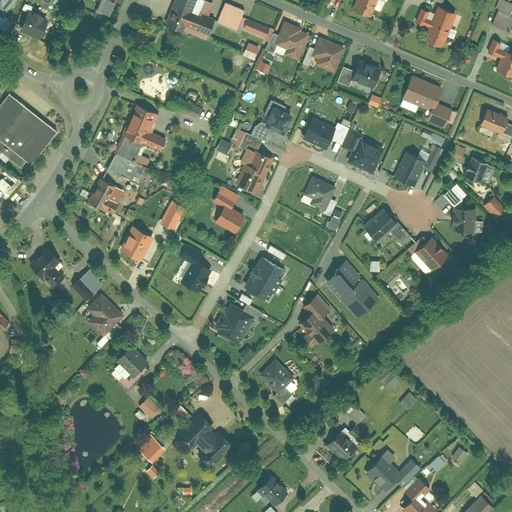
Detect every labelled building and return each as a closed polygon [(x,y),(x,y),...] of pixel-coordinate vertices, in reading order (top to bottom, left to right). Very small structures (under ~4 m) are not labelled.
[(0,0),(0,11),(4,15),(15,0),(0,0)] [(104,15),(106,8),(113,11),(117,0),(94,0),(91,10),(104,15)] [(211,21),(194,14),(200,1),(197,0),(171,0),(161,24),(181,33),(184,27),(204,36),(211,21)] [(352,0),(347,11),(366,19),(373,0),(352,0)] [(499,0),(489,26),(507,33),(511,18),(511,17),(508,16),(511,5),(499,0)] [(222,4),(214,23),(233,30),(240,11),(222,4)] [(435,7),(429,21),(422,18),(425,10),(418,7),(412,21),(419,24),(427,27),(422,38),(440,46),(453,15),(435,7)] [(27,10),(19,31),(39,39),(48,18),(27,10)] [(246,18),(241,30),(262,39),(267,27),(246,18)] [(270,54),(273,46),(282,50),(280,55),(293,61),(296,55),(297,56),(306,33),(281,23),(275,36),(270,34),(263,50),(270,54)] [(511,54),(500,50),(499,52),(492,49),(495,41),(488,38),(482,52),(489,55),(490,54),(497,57),(492,69),(510,77),(511,72),(511,54)] [(316,39),(310,56),(316,59),(313,66),(332,74),(342,49),(342,48),(316,39)] [(245,45),(241,55),(251,59),(255,49),(245,45)] [(224,50),(221,57),(227,60),(230,52),(224,50)] [(339,66),(334,81),(347,86),(349,80),(371,88),(377,71),(354,62),(350,71),(339,66)] [(259,63),(256,71),(264,74),(267,67),(259,63)] [(408,78),(399,100),(428,110),(424,120),(443,127),(450,110),(431,103),(437,88),(408,78)] [(300,81),(296,90),(305,94),(309,85),(300,81)] [(0,150),(21,167),(26,160),(29,163),(55,131),(8,93),(0,103),(0,150)] [(369,94),(365,102),(376,107),(379,98),(369,94)] [(175,97),(169,110),(194,122),(200,109),(175,97)] [(164,136),(146,129),(153,115),(134,107),(113,155),(131,163),(140,143),(157,150),(164,136)] [(266,124),(282,132),(290,114),(274,107),(266,124)] [(481,108),(475,124),(497,133),(504,118),(481,108)] [(230,124),(233,116),(226,112),(222,121),(230,124)] [(334,128),(310,116),(301,134),(325,146),(334,128)] [(348,128),(339,147),(350,152),(345,162),(369,174),(381,148),(359,138),(361,134),(348,128)] [(235,129),(228,142),(234,146),(241,133),(235,129)] [(259,139),(242,132),(237,143),(253,151),(259,139)] [(426,132),(425,141),(440,144),(442,135),(426,132)] [(453,145),(448,154),(458,159),(463,150),(453,145)] [(250,150),(233,183),(254,193),(270,161),(250,150)] [(403,152),(391,177),(412,187),(421,169),(429,173),(437,155),(427,150),(422,161),(403,152)] [(469,157),(460,176),(478,184),(486,165),(469,157)] [(307,177),(297,200),(320,209),(330,187),(307,177)] [(0,178),(0,191),(2,194),(9,186),(0,178)] [(97,178),(83,204),(100,212),(101,209),(110,213),(115,203),(107,199),(113,187),(97,178)] [(216,190),(210,201),(228,210),(233,198),(216,190)] [(136,195),(133,201),(140,205),(143,199),(136,195)] [(490,196),(480,206),(492,219),(503,209),(490,196)] [(172,229),(182,206),(167,199),(157,223),(172,229)] [(320,214),(326,216),(332,202),(326,199),(320,214)] [(219,206),(211,221),(232,231),(239,216),(219,206)] [(381,208),(360,227),(373,241),(394,223),(381,208)] [(471,230),(473,209),(455,208),(454,214),(452,214),(452,222),(454,222),(453,229),(471,230)] [(127,209),(122,218),(130,222),(134,213),(127,209)] [(325,226),(334,231),(341,218),(332,213),(325,226)] [(388,232),(400,244),(408,236),(397,224),(388,232)] [(141,258),(152,238),(131,227),(121,248),(141,258)] [(424,232),(407,248),(429,271),(445,255),(424,232)] [(210,273),(193,262),(199,253),(182,242),(174,254),(188,264),(177,281),(196,294),(210,273)] [(62,275),(53,266),(58,261),(44,247),(26,265),(40,280),(43,277),(52,286),(62,275)] [(268,301),(285,269),(261,257),(245,288),(268,301)] [(342,260),(320,281),(353,317),(376,296),(342,260)] [(376,270),(377,261),(368,261),(368,270),(376,270)] [(80,276),(68,288),(82,302),(94,291),(80,276)] [(90,316),(85,322),(101,336),(121,315),(98,294),(84,310),(90,316)] [(310,295),(299,306),(306,313),(295,323),(314,343),(330,328),(317,316),(324,309),(310,295)] [(259,312),(243,303),(239,310),(254,319),(259,312)] [(215,330),(214,332),(234,344),(249,317),(229,306),(223,316),(217,313),(209,327),(215,330)] [(9,338),(9,346),(22,346),(22,338),(9,338)] [(122,380),(126,375),(131,379),(147,362),(128,344),(112,361),(115,364),(110,369),(122,380)] [(244,361),(252,352),(244,345),(236,355),(244,361)] [(271,360),(257,375),(274,392),(289,377),(271,360)] [(375,377),(384,386),(394,376),(385,367),(375,377)] [(302,388),(307,393),(317,383),(312,378),(302,388)] [(271,399),(278,405),(288,394),(280,388),(271,399)] [(396,401),(405,409),(415,398),(406,390),(396,401)] [(144,398),(135,407),(148,420),(157,410),(144,398)] [(357,403),(344,415),(354,426),(366,413),(357,403)] [(188,448),(191,444),(198,451),(194,455),(208,468),(229,446),(216,433),(211,438),(204,431),(208,427),(195,414),(175,435),(188,448)] [(335,431),(323,445),(339,460),(352,446),(335,431)] [(149,433),(134,448),(150,463),(165,448),(149,433)] [(449,457),(460,462),(465,451),(454,446),(449,457)] [(436,454),(424,465),(430,472),(442,461),(436,454)] [(378,456),(362,474),(383,492),(398,475),(378,456)] [(143,470),(151,477),(157,470),(149,463),(143,470)] [(393,482),(400,488),(411,475),(405,469),(393,482)] [(268,477),(254,490),(269,507),(284,493),(268,477)] [(415,480),(402,493),(409,500),(399,509),(401,511),(430,511),(432,511),(417,496),(424,489),(415,480)] [(481,491),(472,483),(465,490),(474,498),(481,491)] [(477,498),(464,511),(486,511),(489,509),(477,498)]
